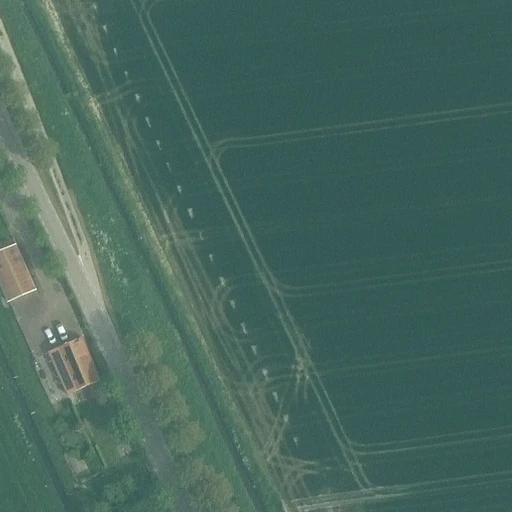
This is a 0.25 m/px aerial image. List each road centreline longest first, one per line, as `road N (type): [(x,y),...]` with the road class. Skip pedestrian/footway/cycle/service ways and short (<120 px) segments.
road 1 (tertiary): [(184,511),(0,121)]
road 2 (track): [(102,330),(83,253),(0,34)]
